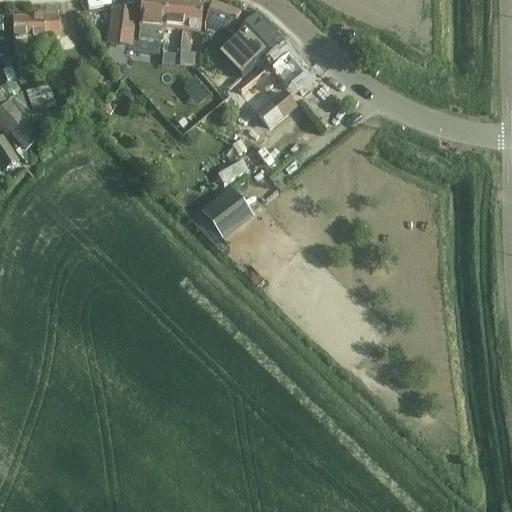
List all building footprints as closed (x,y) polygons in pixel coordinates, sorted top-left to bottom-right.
[(164,31),(168,0),(144,0),(139,41),(161,43),(163,31),(164,31)] [(183,34),(186,0),(168,0),(164,31),(183,34)] [(191,47),(190,47),(192,35),(200,36),(205,2),(190,0),(186,0),(183,34),(180,56),(180,67),(195,68),(195,56),(191,56),(191,47)] [(205,24),(206,24),(206,34),(202,45),(216,50),(220,39),(217,38),(219,30),(234,34),(241,15),(213,5),(205,24)] [(132,46),(133,36),(136,12),(113,9),(110,33),(108,43),(132,46)] [(234,43),(220,57),(241,80),(256,66),(258,68),(282,46),(260,23),(261,22),(259,20),(259,21),(253,15),(254,15),(253,14),(244,22),(248,26),(233,42),(234,43)] [(38,42),(60,41),(59,19),(13,21),(15,57),(20,57),(20,53),(39,52),(38,42)] [(164,57),(163,67),(174,68),(175,58),(164,57)] [(288,94),(306,79),(289,58),(272,72),(269,69),(247,87),(258,100),(279,83),(288,94)] [(11,69),(2,73),(7,84),(16,80),(11,69)] [(230,81),(217,93),(226,102),(239,91),(230,81)] [(10,105),(23,95),(15,84),(9,88),(2,92),(10,105)] [(26,94),(38,128),(60,120),(49,87),(26,94)] [(269,130),(294,110),(284,97),(259,118),(269,130)] [(0,123),(26,154),(41,141),(10,105),(0,114),(0,123)] [(90,127),(95,131),(112,109),(107,105),(90,127)] [(0,165),(5,172),(18,164),(3,140),(0,141),(0,165)] [(210,226),(204,232),(228,260),(229,260),(232,264),(239,257),(213,225),(210,226)] [(240,258),(233,264),(247,280),(254,274),(240,258)]
